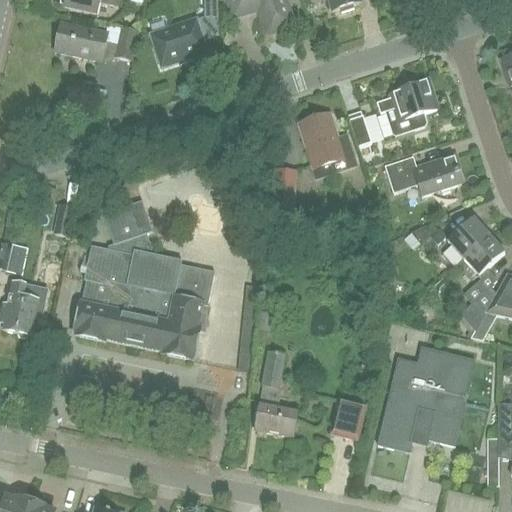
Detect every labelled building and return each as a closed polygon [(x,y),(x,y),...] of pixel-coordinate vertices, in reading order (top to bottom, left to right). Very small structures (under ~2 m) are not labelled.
[(67,0),(65,11),(98,18),(101,5),(118,9),(120,0),(126,0),(126,2),(143,5),(144,4),(144,0),(67,0)] [(203,0),(204,20),(218,20),(217,0),(203,0)] [(292,27),(283,0),(228,0),(234,18),(259,10),(267,35),(292,27)] [(327,0),(332,14),(340,12),(341,16),(355,11),(354,7),(361,5),(359,0),(327,0)] [(208,56),(205,48),(196,22),(151,38),(162,71),(200,58),(208,56)] [(132,65),(139,34),(108,27),(106,37),(61,27),(55,56),(102,66),(106,45),(116,47),(113,61),(132,65)] [(511,49),(500,53),(503,61),(501,61),(507,80),(511,79),(511,80),(511,49)] [(424,117),(438,112),(429,85),(391,97),(392,101),(377,106),(380,117),(385,115),(392,136),(396,139),(425,129),(427,126),(424,117)] [(338,140),(330,117),(299,127),(317,183),(358,170),(347,137),(338,140)] [(358,150),(372,145),(363,119),(349,123),(358,150)] [(462,187),(453,158),(435,164),(436,168),(418,174),(413,160),(385,169),(393,197),(418,189),(422,200),(462,187)] [(294,212),(296,174),(275,172),(272,211),(294,212)] [(211,178),(186,175),(183,201),(208,203),(211,178)] [(151,257),(153,246),(149,245),(146,237),(152,235),(142,204),(103,217),(116,255),(91,250),(90,253),(86,252),(81,275),(86,276),(84,284),(87,284),(83,306),(81,306),(75,339),(104,345),(105,343),(163,355),(162,357),(193,364),(199,331),(204,309),(208,310),(215,275),(181,268),(182,264),(151,257)] [(68,240),(75,209),(59,207),(53,237),(68,240)] [(463,262),(489,239),(473,222),(448,244),(463,262)] [(445,241),(432,226),(413,238),(421,247),(430,239),(438,248),(445,241)] [(496,298),(495,297),(490,292),(494,289),(492,287),(497,283),(487,272),(505,256),(489,239),(463,262),(482,282),(474,289),(463,299),(470,307),(460,317),(475,334),(496,298)] [(0,271),(18,276),(22,256),(1,251),(0,255),(0,271)] [(511,278),(508,278),(507,277),(495,297),(496,298),(475,334),(471,341),(483,343),(496,319),(511,322),(511,278)] [(251,377),(260,291),(245,288),(237,375),(251,377)] [(17,337),(18,340),(25,341),(27,339),(31,340),(35,322),(41,323),(47,294),(25,289),(24,291),(14,289),(12,300),(10,300),(8,310),(3,310),(0,325),(5,327),(3,335),(17,337)] [(454,450),(475,365),(421,352),(417,367),(398,362),(392,385),(377,449),(409,457),(419,415),(433,419),(427,444),(454,450)] [(293,441),(298,413),(278,409),(280,393),(278,393),(284,359),(268,356),(261,391),(263,391),(255,434),(293,441)] [(358,444),(366,409),(339,403),(331,438),(358,444)] [(511,435),(511,407),(497,407),(497,435),(511,435)] [(487,490),(499,490),(498,442),(487,442),(487,490)] [(445,452),(440,474),(464,480),(470,458),(445,452)] [(46,511),(47,510),(15,500),(14,502),(5,499),(1,511),(46,511)] [(481,511),(492,511),(495,507),(484,503),(481,511)]
